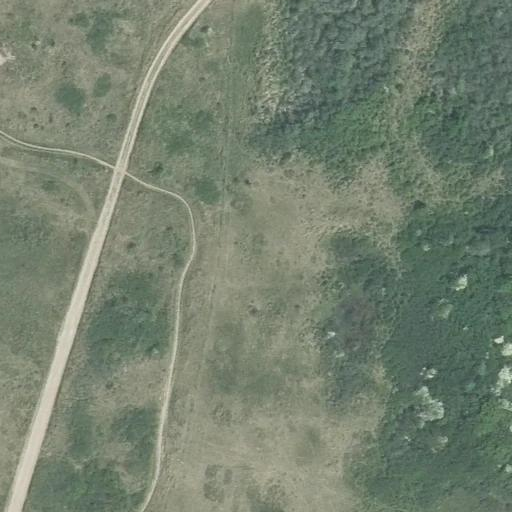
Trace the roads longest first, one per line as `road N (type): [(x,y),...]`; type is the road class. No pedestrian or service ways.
road 1 (unclassified): [(13,511),(157,45),(199,0)]
road 2 (unknown): [(138,511),(150,492),(175,299),(194,232),(191,211),(86,156),(21,146),(0,134)]
